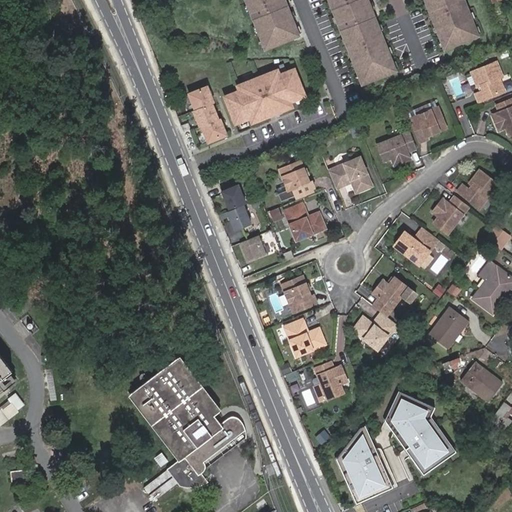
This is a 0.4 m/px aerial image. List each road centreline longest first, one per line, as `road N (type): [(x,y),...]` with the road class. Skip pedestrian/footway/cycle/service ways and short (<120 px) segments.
road 1 (secondary): [(143,79),(297,461)]
road 2 (residential): [(511,165),(487,148),(462,151),(383,212),(344,265)]
